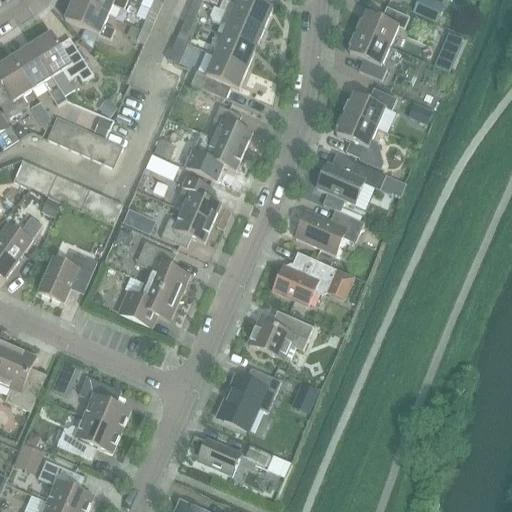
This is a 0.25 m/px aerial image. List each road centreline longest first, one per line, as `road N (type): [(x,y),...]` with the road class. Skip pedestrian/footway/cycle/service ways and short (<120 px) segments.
road 1 (residential): [(183,394),(292,152),(318,0)]
road 2 (residential): [(0,313),(183,394)]
road 3 (residential): [(134,511),(183,394)]
